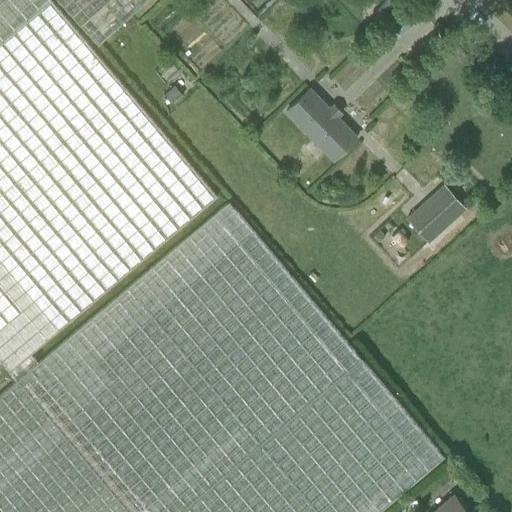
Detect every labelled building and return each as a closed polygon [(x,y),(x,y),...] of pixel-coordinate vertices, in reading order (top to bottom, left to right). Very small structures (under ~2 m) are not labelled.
[(0,0),(0,361),(1,361),(9,371),(217,196),(166,137),(52,0),(0,0)] [(56,0),(97,45),(147,0),(56,0)] [(310,86),(285,111),(334,161),(359,136),(340,116),(344,112),(334,103),(330,107),(310,86)] [(444,183),(407,218),(429,242),(467,208),(444,183)] [(381,511),(380,510),(444,457),(229,203),(0,393),(0,511),(381,511)] [(386,236),(380,230),(373,236),(379,242),(386,236)] [(466,511),(463,507),(465,505),(453,491),(428,511),(466,511)] [(418,511),(417,500),(401,502),(401,511),(418,511)]
